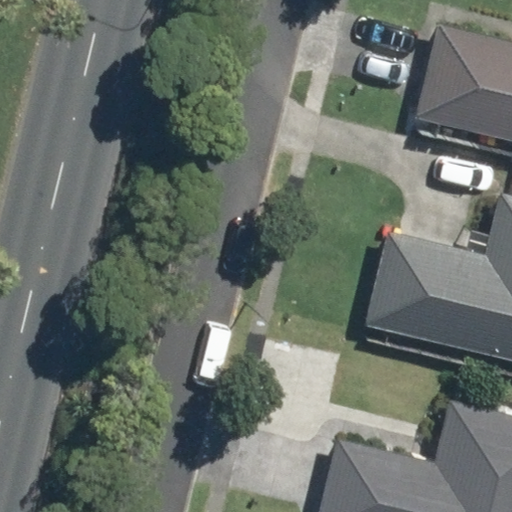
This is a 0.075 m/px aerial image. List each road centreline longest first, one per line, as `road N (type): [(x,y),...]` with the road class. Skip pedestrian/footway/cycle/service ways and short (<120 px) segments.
road 1 (residential): [(274,0),(154,511)]
road 2 (primary): [(88,0),(0,359)]
